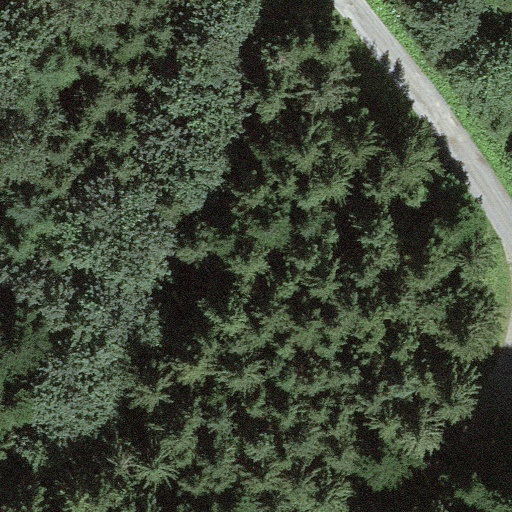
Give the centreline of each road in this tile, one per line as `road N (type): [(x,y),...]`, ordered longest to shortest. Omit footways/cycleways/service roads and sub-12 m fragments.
road 1 (track): [(511,228),(345,0)]
road 2 (track): [(346,511),(511,394)]
